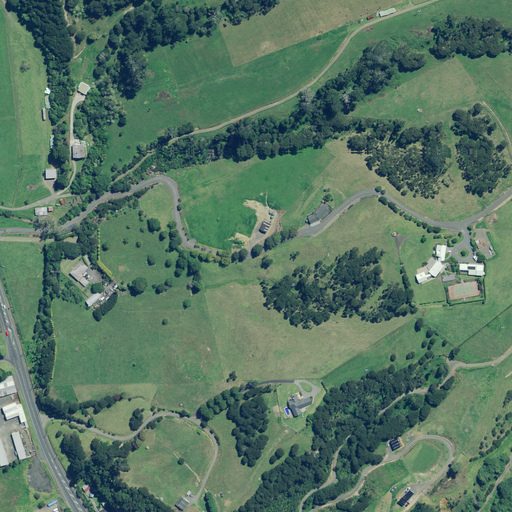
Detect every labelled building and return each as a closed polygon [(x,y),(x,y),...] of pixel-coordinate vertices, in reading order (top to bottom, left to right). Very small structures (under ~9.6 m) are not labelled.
[(91,89),(81,83),(77,91),(87,96),(91,89)] [(84,145),(72,145),(72,157),(85,156),(84,145)] [(56,178),(56,169),(45,169),(45,178),(56,178)] [(324,206),(322,204),(313,214),(313,215),(307,217),(310,224),(319,220),(329,210),(327,208),(328,207),(326,205),(324,206)] [(35,216),(38,216),(38,217),(45,216),(45,215),(47,215),(46,208),(34,208),(35,216)] [(424,272),(415,275),(419,283),(427,280),(426,278),(433,275),(435,277),(443,266),(440,264),(441,261),(444,261),(446,246),(436,245),(435,256),(438,256),(437,262),(436,261),(428,272),(431,274),(425,276),(424,272)] [(88,268),(84,264),(82,266),(80,265),(75,271),(73,269),(70,273),(78,280),(83,275),(82,275),(88,268)] [(477,265),(459,264),(459,270),(468,270),(468,275),(477,275),(477,265)] [(97,291),(86,301),(90,306),(97,300),(97,301),(99,302),(103,298),(102,297),(101,296),(97,291)] [(12,377),(0,380),(0,396),(1,399),(17,394),(12,377)] [(291,408),(294,416),(302,413),(300,409),(312,403),(309,396),(304,399),(304,398),(301,399),(298,398),(296,394),(292,396),(292,398),(289,399),(290,400),(288,401),(289,403),(288,403),(290,409),(291,408)] [(15,405),(1,409),(5,422),(19,418),(16,408),(15,405)] [(16,408),(19,418),(21,425),(28,423),(23,406),(16,408)] [(19,434),(12,436),(20,461),(27,459),(19,434)] [(409,489),(405,494),(409,498),(414,493),(409,489)] [(181,497),(175,505),(183,510),(189,503),(181,497)]
